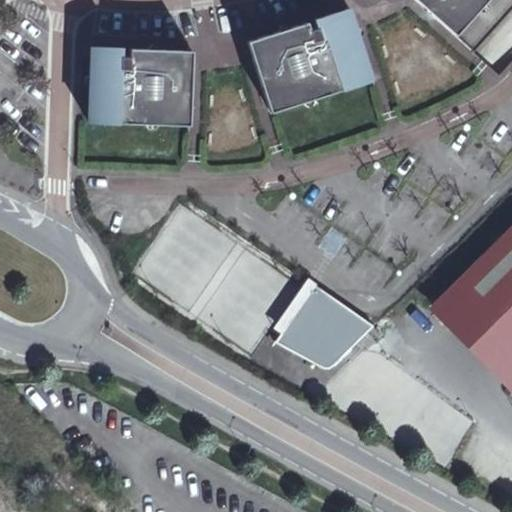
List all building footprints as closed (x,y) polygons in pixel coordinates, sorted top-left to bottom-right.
[(415,0),(444,27),(459,42),(497,0),(415,0)] [(252,47),(255,56),(356,24),(354,14),(252,47)] [(356,24),(255,56),(275,118),(376,86),(356,24)] [(96,51),(96,61),(166,64),(165,67),(174,67),(174,63),(185,64),(197,65),(197,55),(96,51)] [(166,64),(96,61),(93,129),(195,131),(195,119),(197,65),(185,64),(174,63),(174,67),(165,67),(166,64)] [(511,237),(464,288),(511,337),(511,237)] [(292,331),(320,293),(312,286),(283,324),(292,331)] [(440,314),(511,386),(511,384),(511,337),(464,288),(440,314)] [(282,345),(329,388),(372,342),(320,293),(292,331),(282,345)]
